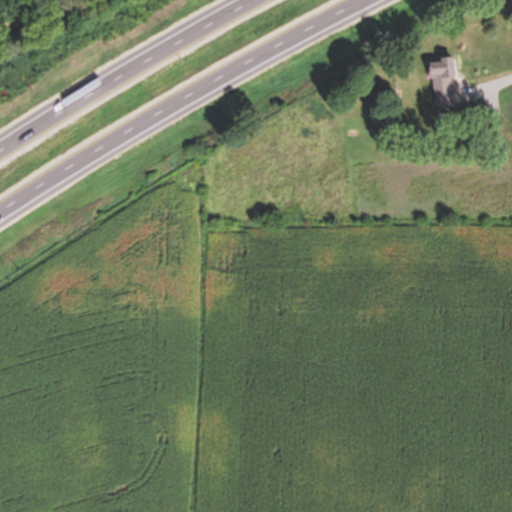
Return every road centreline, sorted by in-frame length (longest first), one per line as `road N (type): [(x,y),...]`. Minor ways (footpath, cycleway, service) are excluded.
road 1 (trunk): [(0,220),(198,94),(375,0)]
road 2 (trunk): [(267,0),(0,159)]
